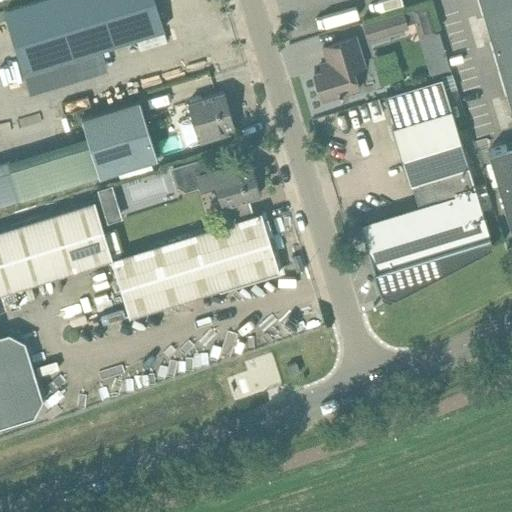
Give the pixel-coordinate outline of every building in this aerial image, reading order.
[(107,69),(101,49),(163,30),(153,0),(35,0),(0,11),(0,18),(10,16),(34,92),(107,69)] [(511,0),(479,0),(511,110),(511,142),(488,150),(511,231),(511,0)] [(438,34),(428,2),(361,22),(367,40),(407,28),(406,24),(413,21),(419,39),(438,34)] [(356,36),(323,46),(328,62),(325,68),(314,72),(323,100),(359,89),(353,68),(365,65),(356,36)] [(492,243),(441,77),(384,95),(394,126),(392,126),(410,184),(412,183),(418,205),(360,222),(368,248),(365,249),(368,259),(371,258),(380,288),(394,294),(492,243)] [(190,145),(199,143),(227,134),(223,121),(232,118),(224,91),(186,102),(191,116),(182,119),(180,123),(186,143),(190,145)] [(157,156),(147,123),(139,99),(99,111),(81,117),(83,126),(94,160),(98,174),(157,156)] [(0,188),(94,160),(83,126),(0,151),(0,188)] [(181,189),(199,183),(214,179),(222,205),(261,193),(252,166),(243,168),(239,155),(203,166),(200,158),(169,168),(175,185),(181,189)] [(112,184),(97,188),(107,222),(122,217),(112,184)] [(264,210),(245,216),(111,257),(94,200),(0,228),(0,291),(111,257),(129,315),(278,268),(261,212),(265,211),(264,210)] [(0,333),(0,424),(34,414),(43,398),(25,340),(8,331),(0,333)] [(300,372),(296,362),(287,365),(290,375),(300,372)]
